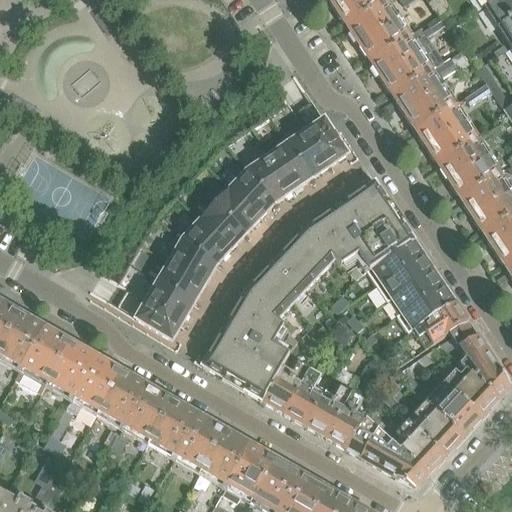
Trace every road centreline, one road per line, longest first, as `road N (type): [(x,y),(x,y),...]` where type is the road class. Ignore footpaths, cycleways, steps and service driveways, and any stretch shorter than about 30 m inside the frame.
road 1 (residential): [(0,265),(101,327),(133,359),(402,511)]
road 2 (residential): [(511,355),(350,109),(325,100),(258,0)]
road 3 (residential): [(427,511),(511,421)]
